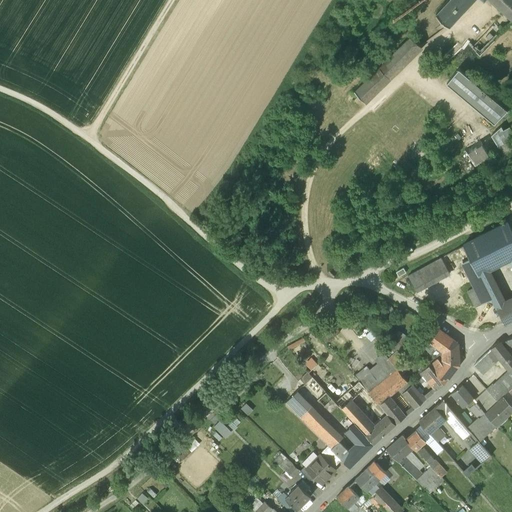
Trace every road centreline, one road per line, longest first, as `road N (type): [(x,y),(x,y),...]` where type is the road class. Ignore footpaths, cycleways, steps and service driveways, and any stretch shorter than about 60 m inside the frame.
road 1 (track): [(283,299),(88,137),(0,87)]
road 2 (track): [(93,511),(136,482),(281,342),(314,323),(326,294)]
road 3 (track): [(283,299),(122,460),(45,511)]
road 4 (residential): [(312,511),(484,345)]
road 5 (residential): [(484,345),(366,281),(326,294),(315,282)]
road 6 (track): [(366,281),(511,201)]
road 7 (track): [(88,137),(172,0)]
